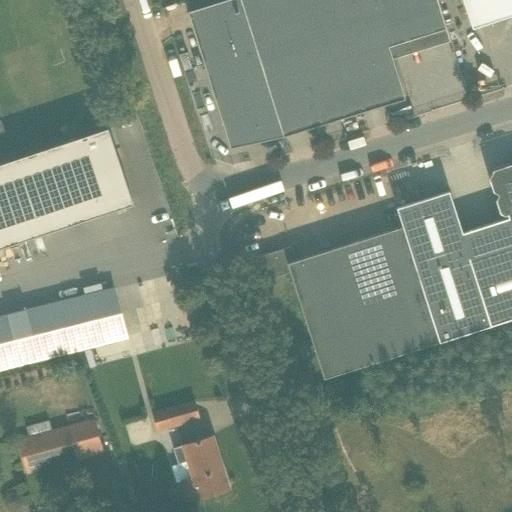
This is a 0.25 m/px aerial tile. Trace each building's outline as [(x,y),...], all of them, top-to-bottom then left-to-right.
[(255,49),(240,0),(222,0),(187,11),(204,65),(255,49)] [(283,136),(339,119),(302,0),(240,0),(255,49),(283,136)] [(388,46),(373,0),(302,0),(339,119),(405,98),(389,46),(388,46)] [(446,28),(437,0),(373,0),(388,46),(389,46),(446,28)] [(511,0),(463,0),(466,9),(472,28),(511,15),(511,0)] [(230,148),(283,136),(255,49),(204,65),(230,148)] [(108,128),(0,163),(0,247),(133,203),(108,128)] [(439,342),(490,326),(511,318),(511,170),(495,176),(508,217),(462,232),(449,191),(396,208),(402,226),(439,342)] [(400,354),(439,342),(402,226),(364,238),(400,354)] [(362,366),(400,354),(364,238),(326,250),(362,366)] [(323,378),(342,372),(362,366),(326,250),(295,260),(291,246),(261,256),(269,279),(290,272),(323,378)] [(113,288),(0,316),(0,369),(126,338),(113,288)] [(152,413),(157,430),(199,418),(194,401),(152,413)] [(17,439),(27,475),(103,454),(93,418),(17,439)] [(186,501),(228,488),(222,469),(212,436),(193,442),(183,445),(183,446),(178,447),(173,449),(178,464),(176,464),(182,480),(179,480),(186,501)]
